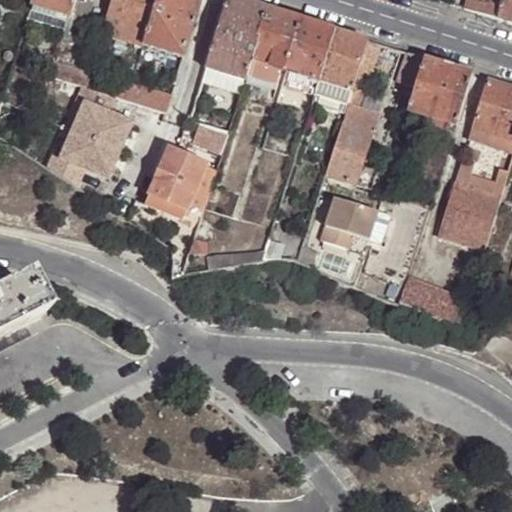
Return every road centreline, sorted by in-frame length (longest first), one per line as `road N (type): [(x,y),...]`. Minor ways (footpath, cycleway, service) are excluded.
road 1 (residential): [(511,415),(432,367),(256,344),(202,352)]
road 2 (residential): [(466,275),(434,262),(428,241),(489,47)]
road 3 (residential): [(202,352),(138,305),(69,274),(0,256)]
road 4 (residential): [(202,352),(118,375),(0,439)]
road 5 (residential): [(345,511),(263,409),(202,352)]
road 6 (residential): [(342,0),(489,47)]
